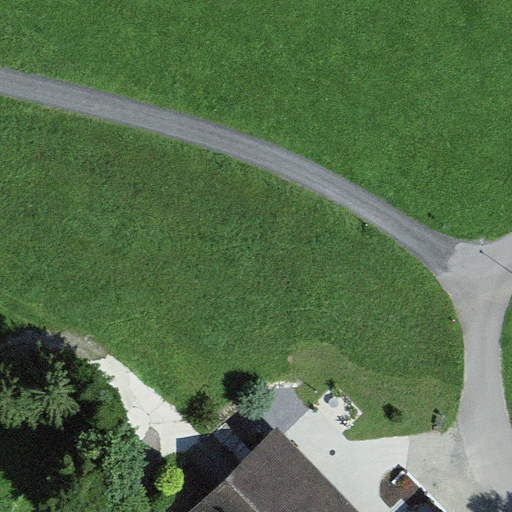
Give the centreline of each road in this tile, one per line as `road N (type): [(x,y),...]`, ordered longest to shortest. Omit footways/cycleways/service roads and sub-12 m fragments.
road 1 (unclassified): [(511,256),(484,270),(235,149),(0,88)]
road 2 (track): [(0,307),(129,392),(149,446),(137,511)]
road 3 (track): [(484,270),(487,423),(511,489)]
